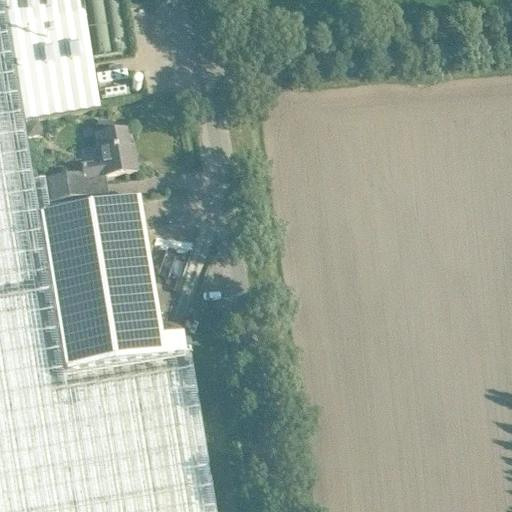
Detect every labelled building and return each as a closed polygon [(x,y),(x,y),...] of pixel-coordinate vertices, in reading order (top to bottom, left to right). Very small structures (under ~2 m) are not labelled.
[(214,511),(189,355),(185,356),(63,376),(37,216),(47,214),(46,207),(42,184),(32,186),(22,125),(7,29),(2,0),(0,0),(0,511),(214,511)] [(80,0),(42,0),(3,6),(7,29),(22,125),(99,112),(98,106),(91,64),(80,0)] [(97,80),(101,102),(128,98),(125,76),(97,80)] [(130,161),(125,134),(114,135),(113,126),(109,123),(98,125),(95,129),(97,138),(95,139),(100,164),(81,168),(82,177),(83,182),(84,182),(103,179),(103,180),(136,175),(134,160),(130,161)] [(87,201),(84,182),(83,182),(82,177),(42,184),(46,207),(87,201)] [(159,329),(138,200),(47,214),(37,216),(63,376),(185,356),(182,336),(181,335),(165,328),(163,329),(159,329)]
